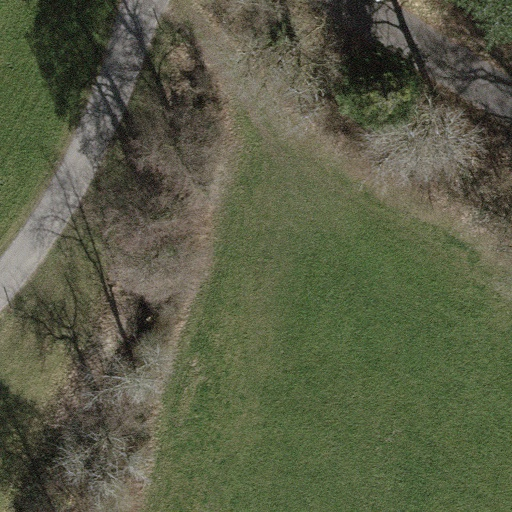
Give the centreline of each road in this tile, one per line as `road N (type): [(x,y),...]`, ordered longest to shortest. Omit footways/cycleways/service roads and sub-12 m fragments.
road 1 (unclassified): [(0,286),(88,151),(143,0)]
road 2 (track): [(511,102),(353,0)]
